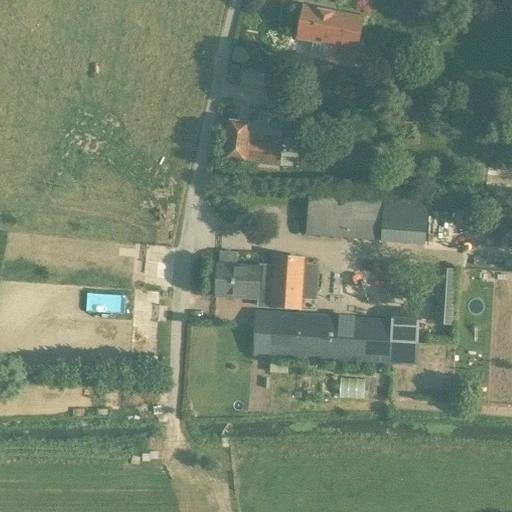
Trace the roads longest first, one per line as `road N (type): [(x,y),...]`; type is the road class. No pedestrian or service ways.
road 1 (unclassified): [(170,415),(175,228),(226,0)]
road 2 (unknown): [(175,228),(461,233)]
road 3 (track): [(0,475),(151,468),(166,449),(170,415)]
